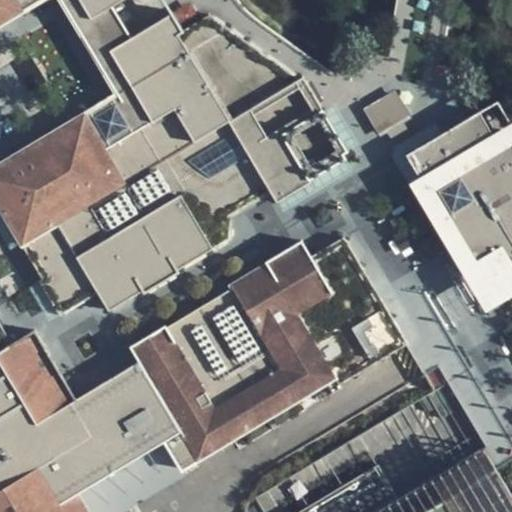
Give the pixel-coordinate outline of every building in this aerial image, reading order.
[(0,0),(0,5),(8,0),(79,0),(91,18),(112,5),(121,0),(0,0)] [(107,100),(0,163),(0,191),(26,175),(22,170),(94,127),(106,147),(117,141),(230,226),(231,215),(247,205),(270,192),(229,123),(176,154),(155,120),(153,121),(110,50),(131,38),(119,18),(112,5),(91,18),(79,0),(8,0),(0,5),(0,24),(40,0),(60,0),(83,38),(117,94),(107,100)] [(311,181),(310,179),(345,158),(343,153),(347,151),(302,76),(298,79),(209,15),(183,30),(173,13),(131,38),(110,50),(153,121),(155,120),(176,154),(229,123),(276,202),(311,181)] [(430,19),(413,16),(408,46),(425,49),(430,19)] [(511,111),(503,96),(406,154),(474,268),(495,256),(510,280),(511,278),(511,111)] [(395,97),(371,111),(384,134),(408,119),(395,97)] [(26,175),(0,191),(0,208),(8,222),(33,263),(42,278),(38,280),(59,315),(77,305),(97,293),(108,311),(125,301),(142,290),(144,293),(179,272),(177,270),(229,238),(230,226),(117,141),(106,147),(94,127),(22,170),(26,175)] [(0,511),(88,511),(77,493),(165,440),(182,468),(334,377),(339,384),(407,343),(344,236),(327,246),(311,256),(302,240),(265,261),(266,263),(231,285),(232,287),(166,326),(165,324),(145,336),(129,345),(138,361),(126,368),(76,398),(58,368),(52,358),(35,329),(12,343),(0,322),(0,511)] [(511,511),(511,490),(483,447),(398,497),(380,465),(302,511),(511,511)]
